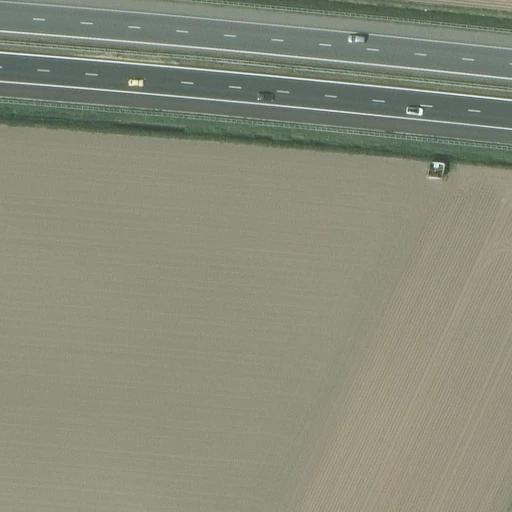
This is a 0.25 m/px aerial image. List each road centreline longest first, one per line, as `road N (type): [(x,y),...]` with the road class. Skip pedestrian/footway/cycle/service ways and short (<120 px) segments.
road 1 (motorway): [(511,66),(0,16)]
road 2 (motorway): [(0,70),(511,118)]
